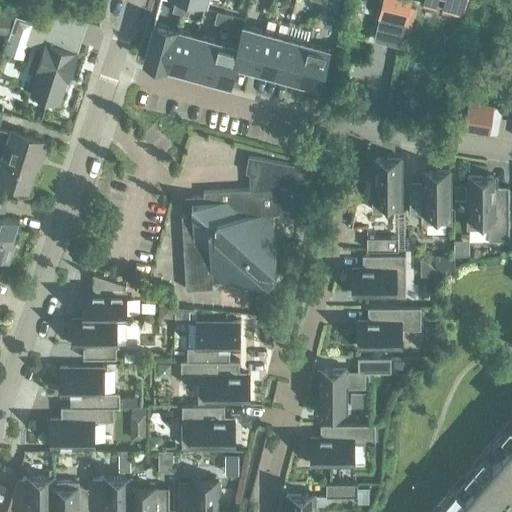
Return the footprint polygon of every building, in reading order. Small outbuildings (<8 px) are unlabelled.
[(177,0),(175,0),(173,11),(180,13),(183,2),(177,0)] [(383,0),(373,40),(400,47),(411,0),(383,0)] [(424,0),(423,6),(436,9),(437,0),(443,0),(440,17),(462,23),(466,0),(424,0)] [(183,2),(180,13),(188,15),(191,4),(183,2)] [(217,11),(214,23),(222,25),(225,13),(217,11)] [(69,80),(87,23),(54,12),(49,28),(17,17),(13,31),(46,41),(33,81),(35,81),(31,94),(59,104),(67,80),(69,80)] [(225,13),(222,25),(230,27),(233,15),(225,13)] [(0,36),(9,37),(11,17),(0,15),(0,36)] [(153,22),(142,64),(164,70),(176,28),(153,22)] [(235,63),(234,67),(253,72),(265,31),(243,25),(238,45),(238,46),(234,63),(235,63)] [(176,28),(164,70),(186,76),(197,34),(176,28)] [(265,31),(253,72),(274,78),(275,74),(286,36),(265,31)] [(197,34),(186,76),(206,81),(217,40),(197,34)] [(275,74),(274,78),(295,84),(307,42),(286,36),(275,74)] [(217,40),(206,81),(228,87),(234,67),(235,63),(234,63),(238,46),(238,45),(217,40)] [(307,42),(295,84),(317,89),(328,48),(307,42)] [(467,101),(463,129),(498,135),(503,107),(467,101)] [(38,168),(47,142),(12,131),(0,167),(0,182),(27,191),(35,167),(38,168)] [(186,197),(187,215),(182,216),(187,289),(213,287),(212,282),(267,279),(276,268),(273,214),(278,214),(302,218),(314,171),(255,154),(246,189),(204,191),(204,196),(186,197)] [(402,160),(374,159),(375,211),(402,211),(402,160)] [(410,180),(409,213),(421,213),(421,223),(424,223),(452,223),(452,200),(453,186),(453,175),(424,173),(424,180),(410,180)] [(453,186),(452,200),(470,200),(470,230),(488,231),(491,240),(511,240),(511,186),(493,187),(494,177),(470,178),(470,186),(453,186)] [(0,256),(9,259),(15,241),(12,240),(18,220),(4,216),(9,200),(0,196),(0,256)] [(399,235),(368,235),(368,249),(400,249),(399,235)] [(363,265),(351,266),(352,296),(406,296),(405,254),(363,254),(363,265)] [(435,255),(435,267),(444,276),(452,268),(452,260),(449,260),(449,255),(435,255)] [(82,295),(84,318),(127,317),(126,287),(95,278),(94,294),(82,295)] [(359,318),(359,346),(403,346),(404,328),(420,329),(420,308),(370,308),(370,318),(359,318)] [(241,318),(198,319),(195,341),(188,343),(188,357),(230,358),(228,345),(240,345),(241,318)] [(71,319),(73,345),(85,345),(85,359),(116,359),(118,319),(71,319)] [(358,366),(319,365),(321,411),(348,412),(349,388),(365,387),(365,366),(390,366),(389,356),(359,356),(358,366)] [(239,361),(183,361),(184,379),(201,381),(201,397),(250,399),(251,372),(239,372),(239,361)] [(59,366),(59,392),(68,392),(68,406),(114,406),(117,406),(117,392),(103,392),(103,366),(59,366)] [(351,392),(351,407),(366,407),(366,392),(351,392)] [(224,405),(184,405),(185,445),(236,445),(236,414),(227,413),(224,411),(224,405)] [(55,417),(56,447),(94,446),(95,420),(112,420),(114,406),(68,406),(61,406),(61,417),(55,417)] [(322,434),(312,435),(312,463),(356,462),(358,438),(373,438),(374,422),(323,422),(322,434)] [(506,511),(511,506),(511,437),(447,511),(506,511)] [(83,471),(85,450),(69,449),(68,470),(83,471)] [(173,450),(158,451),(158,472),(173,472),(173,450)] [(237,477),(238,458),(219,457),(219,476),(237,477)] [(17,477),(7,510),(27,510),(26,511),(53,511),(53,474),(28,473),(28,476),(24,476),(24,477),(17,477)] [(129,511),(130,474),(92,473),(92,510),(104,510),(103,511),(129,511)] [(180,479),(180,511),(220,511),(220,479),(180,479)] [(356,482),(326,483),(326,495),(356,494),(356,482)] [(80,483),(56,483),(55,511),(91,511),(92,510),(92,483),(80,483)] [(132,487),(131,511),(171,511),(171,487),(132,487)] [(286,511),(312,511),(313,491),(286,490),(286,511)]
